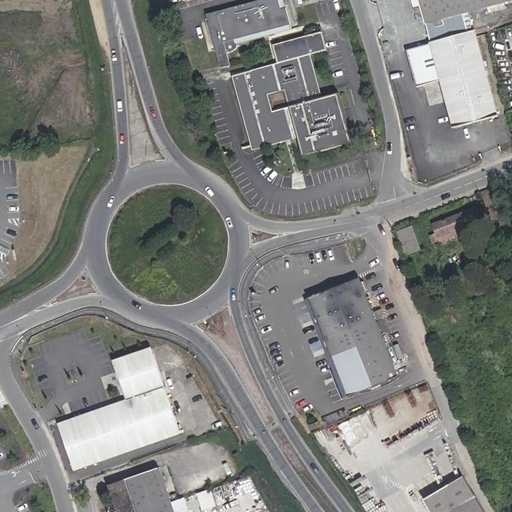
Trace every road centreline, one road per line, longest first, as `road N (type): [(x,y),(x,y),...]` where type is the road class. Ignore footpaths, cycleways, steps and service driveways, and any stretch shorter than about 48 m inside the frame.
road 1 (unclassified): [(365,219),(491,511)]
road 2 (primary): [(348,511),(264,386),(228,276)]
road 3 (primary): [(152,311),(217,357),(318,511)]
road 4 (unclassified): [(399,209),(391,118),(359,0)]
road 5 (primary): [(108,0),(121,136),(114,193)]
road 6 (primary): [(190,175),(157,127),(115,0)]
road 7 (unclassified): [(61,511),(33,430),(0,369)]
road 8 (tertiary): [(94,234),(58,281),(0,320)]
road 9 (tertiary): [(0,325),(76,298),(122,298)]
road 10 (tertiary): [(399,209),(511,165)]
